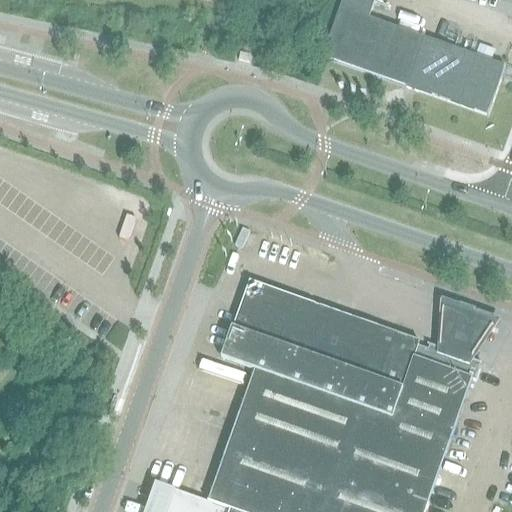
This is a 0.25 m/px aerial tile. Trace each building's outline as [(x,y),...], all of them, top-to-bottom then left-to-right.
[(488,118),(506,69),(369,19),(375,0),(343,0),(323,58),(488,118)] [(391,421),(405,381),(417,348),(418,344),(250,285),(223,362),(255,373),(391,421)] [(446,303),(443,353),(476,365),(506,324),(446,303)] [(443,353),(429,348),(427,352),(417,348),(405,381),(464,401),(471,381),(474,382),(480,366),(476,365),(443,353)] [(425,511),(464,401),(405,381),(391,421),(255,373),(209,506),(226,511),(425,511)] [(226,511),(209,506),(155,487),(154,489),(160,491),(152,511),(226,511)]
